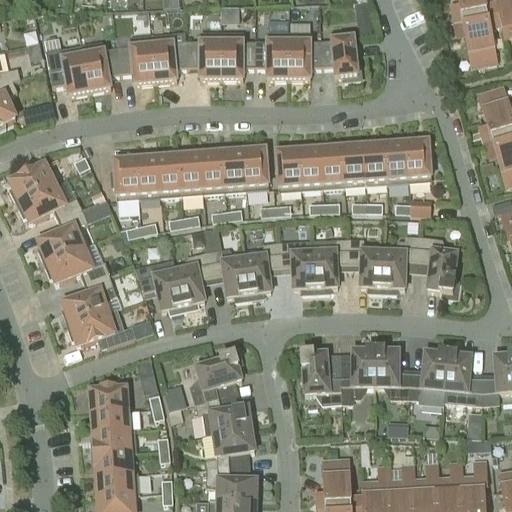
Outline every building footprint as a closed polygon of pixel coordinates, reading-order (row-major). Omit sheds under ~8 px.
[(164,0),(164,10),(176,11),(176,0),(164,0)] [(456,0),(462,27),(499,20),(496,7),(484,10),(482,0),(456,0)] [(501,32),(503,43),(511,41),(511,0),(494,0),(496,7),(499,20),(501,32)] [(489,35),(501,32),(499,20),(462,27),(471,74),(496,69),(489,35)] [(356,23),(358,42),(371,41),(370,22),(356,23)] [(330,38),(331,48),(321,49),(322,75),(334,74),(335,85),(343,85),(344,87),(360,85),(358,69),(356,69),(352,36),(330,38)] [(199,49),(186,49),(187,75),(200,75),(200,87),(221,87),(221,39),(199,39),(199,49)] [(243,39),(221,39),(221,87),(243,87),(243,75),(255,75),(255,49),(243,49),(243,39)] [(267,49),(255,49),(255,75),(267,75),(267,87),(288,87),(288,39),(267,39),(267,49)] [(310,39),(288,39),(288,87),(310,87),(310,75),(322,75),(321,49),(310,49),(310,39)] [(172,41),(150,43),(155,90),(176,88),(175,76),(187,75),(186,49),(173,50),(172,41)] [(130,54),(116,56),(120,81),(132,80),(134,92),(155,90),(150,43),(129,45),(130,54)] [(102,48),(81,52),(89,99),(110,95),(108,84),(120,81),(116,56),(104,58),(102,48)] [(68,103),(89,99),(81,52),(45,59),(52,94),(66,91),(68,103)] [(0,92),(12,88),(20,85),(17,76),(10,77),(0,78),(0,92)] [(4,131),(15,126),(5,104),(17,98),(12,88),(0,92),(0,136),(6,134),(4,131)] [(492,148),(511,141),(511,126),(503,94),(478,102),(492,148)] [(511,141),(492,148),(505,194),(511,191),(511,141)] [(431,189),(428,149),(406,150),(409,190),(431,189)] [(409,190),(406,150),(384,152),(387,192),(409,190)] [(363,153),(366,193),(387,192),(384,152),(363,153)] [(91,160),(87,153),(81,157),(84,164),(91,160)] [(341,155),(344,195),(366,193),(363,153),(341,155)] [(320,156),(322,196),(344,195),(341,155),(320,156)] [(268,197),(265,156),(243,158),(246,198),(268,197)] [(298,158),(301,198),(322,196),(320,156),(298,158)] [(222,160),(225,200),(246,198),(243,158),(222,160)] [(276,159),(279,200),(301,198),(298,158),(276,159)] [(200,161),(203,202),(225,200),(222,160),(200,161)] [(179,163),(182,203),(203,202),(200,161),(179,163)] [(157,164),(160,205),(182,203),(179,163),(157,164)] [(90,174),(85,164),(74,170),(79,180),(90,174)] [(136,166),(139,206),(160,205),(157,164),(136,166)] [(113,168),(116,208),(139,206),(136,166),(113,168)] [(16,211),(55,192),(44,171),(37,175),(35,171),(26,176),(28,179),(9,189),(12,195),(9,196),(16,211)] [(26,224),(29,230),(40,225),(53,218),(56,225),(58,228),(82,217),(76,205),(64,211),(55,192),(16,211),(23,225),(26,224)] [(100,197),(92,201),(95,208),(103,204),(100,197)] [(106,207),(82,217),(87,229),(111,219),(106,207)] [(411,207),(410,211),(410,221),(410,223),(430,224),(431,207),(411,207)] [(352,220),(367,220),(367,211),(352,210),(352,220)] [(309,221),(324,221),(324,211),(309,211),(309,221)] [(339,211),(324,211),(324,221),(339,221),(339,211)] [(382,211),(367,211),(367,220),(382,220),(382,211)] [(395,221),(410,221),(410,211),(395,211),(395,221)] [(290,213),(275,214),(276,223),(291,222),(290,213)] [(261,224),(276,223),(275,214),(260,215),(261,224)] [(40,255),(37,256),(43,271),(83,254),(75,234),(87,229),(82,217),(58,228),(62,238),(38,248),(40,255)] [(241,217),(226,219),(227,229),(242,227),(241,217)] [(511,218),(501,221),(502,225),(505,237),(508,236),(511,251),(511,218)] [(213,230),(227,229),(226,219),(211,220),(213,230)] [(198,223),(183,225),(185,235),(199,232),(198,223)] [(170,237),(185,235),(183,225),(168,227),(170,237)] [(156,230),(141,233),(143,243),(157,240),(156,230)] [(128,246),(143,243),(141,233),(126,236),(128,246)] [(124,252),(119,241),(110,245),(115,255),(124,252)] [(454,285),(457,261),(446,259),(441,247),(420,245),(419,250),(418,270),(430,271),(427,298),(443,300),(442,304),(456,306),(458,290),(454,289),(454,285)] [(337,294),(336,272),(348,272),(348,247),(333,247),(333,259),(322,259),(313,260),(315,300),(329,300),(329,295),(337,294)] [(368,295),(368,299),(382,300),(383,260),(375,259),(363,259),(363,247),(348,247),(348,272),(361,272),(360,294),(368,295)] [(292,249),(277,249),(277,250),(280,276),(292,275),(293,297),(301,296),(301,301),(315,300),(313,260),(313,248),(292,249)] [(404,296),(405,269),(418,270),(419,250),(398,249),(392,260),(383,260),(382,300),(396,301),(396,296),(404,296)] [(271,299),(268,277),(280,276),(277,250),(263,252),(264,264),(244,266),(249,307),(263,305),(262,300),(271,299)] [(83,254),(43,271),(49,286),(53,285),(55,291),(79,281),(83,291),(107,282),(102,270),(91,274),(83,254)] [(235,304),(235,308),(249,307),(244,266),(235,268),(228,258),(207,261),(211,285),(223,283),(226,305),(235,304)] [(204,309),(199,287),(211,285),(207,261),(187,265),(183,277),(175,279),(184,319),(197,315),(196,310),(204,309)] [(169,317),(170,322),(184,319),(175,279),(153,284),(151,274),(135,277),(143,300),(156,297),(161,319),(169,317)] [(107,282),(83,291),(87,302),(62,310),(64,317),(61,318),(66,333),(106,320),(103,312),(115,303),(107,282)] [(106,320),(66,333),(71,348),(75,347),(77,354),(101,346),(105,356),(135,346),(131,335),(123,337),(116,316),(106,320)] [(352,358),(352,386),(340,387),(341,410),(353,410),(353,406),(359,406),(366,394),(375,394),(375,354),(361,354),(361,358),(352,358)] [(389,359),(389,354),(375,354),(375,394),(385,394),(385,395),(391,405),(409,405),(410,382),(398,381),(399,359),(389,359)] [(410,382),(409,405),(420,406),(420,410),(444,411),(444,409),(444,400),(448,358),(434,356),(434,361),(424,360),(422,382),(410,382)] [(190,394),(195,412),(218,406),(215,395),(241,387),(238,375),(237,372),(241,370),(237,357),(221,362),(222,366),(219,367),(219,368),(195,375),(199,386),(190,394)] [(322,412),(341,410),(340,387),(328,387),(326,360),(310,361),(309,357),(295,358),(297,375),(301,374),(302,378),(304,402),(315,402),(322,412)] [(462,364),(462,359),(448,358),(444,400),(444,409),(482,412),(482,387),(469,387),(471,364),(462,364)] [(493,365),(495,387),(482,387),(482,412),(501,410),(501,399),(511,398),(511,358),(502,359),(503,364),(493,365)] [(135,369),(139,383),(153,379),(149,365),(135,369)] [(91,420),(127,418),(125,396),(115,396),(114,393),(100,394),(101,397),(90,398),(91,420)] [(149,405),(152,416),(161,414),(158,403),(149,405)] [(175,403),(167,405),(170,416),(178,414),(175,403)] [(205,443),(213,442),(250,436),(247,414),(221,418),(218,406),(195,412),(197,422),(201,421),(205,443)] [(164,426),(161,414),(152,416),(155,428),(164,426)] [(127,418),(91,420),(93,441),(135,438),(135,437),(128,437),(127,418)] [(216,463),(204,465),(206,476),(229,474),(228,462),(254,458),(250,436),(213,442),(216,463)] [(90,450),(91,463),(130,460),(136,459),(135,438),(93,441),(93,449),(90,450)] [(157,446),(159,458),(168,457),(167,445),(157,446)] [(478,446),(478,458),(491,458),(491,447),(478,446)] [(350,502),(348,467),(338,467),(338,456),(328,456),(329,468),(322,468),(324,511),(362,511),(362,502),(350,502)] [(170,469),(168,457),(159,458),(160,470),(170,469)] [(132,480),(130,460),(91,463),(92,476),(95,475),(96,484),(138,481),(138,480),(132,480)] [(473,468),(474,484),(462,485),(458,485),(459,511),(484,511),(483,485),(486,485),(485,467),(473,468)] [(434,486),(435,511),(459,511),(458,485),(462,485),(461,469),(450,469),(450,485),(438,486),(434,486)] [(410,487),(411,511),(435,511),(434,486),(438,486),(437,470),(425,471),(426,487),(414,487),(410,487)] [(386,489),(387,511),(411,511),(410,487),(414,487),(413,471),(402,472),(403,488),(390,489),(386,489)] [(361,490),(362,502),(362,511),(387,511),(386,489),(390,489),(389,473),(378,473),(379,489),(361,490)] [(206,494),(218,497),(218,509),(255,510),(256,487),(230,487),(229,474),(206,476),(206,494)] [(511,511),(511,479),(499,481),(504,511),(511,511)] [(97,504),(139,501),(138,481),(96,484),(97,504)] [(162,488),(162,500),(172,500),(171,488),(162,488)] [(172,511),(172,500),(162,500),(162,511),(172,511)] [(139,502),(139,501),(97,504),(97,511),(133,511),(133,502),(139,502)]
